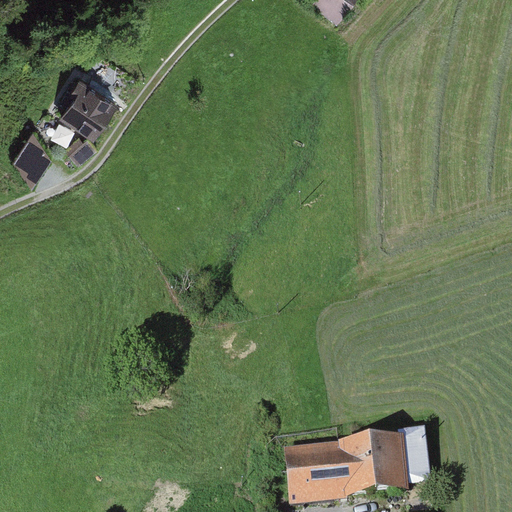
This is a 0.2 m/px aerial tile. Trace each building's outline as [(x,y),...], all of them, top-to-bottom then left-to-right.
[(356,0),(306,0),(306,1),(338,25),(356,0)] [(127,95),(93,70),(63,111),(97,135),(127,95)] [(60,161),(40,134),(18,163),(37,189),(60,161)] [(80,163),(99,146),(92,140),(88,143),(83,139),(68,151),(80,163)] [(400,443),(287,455),(292,509),(405,496),(400,443)]
